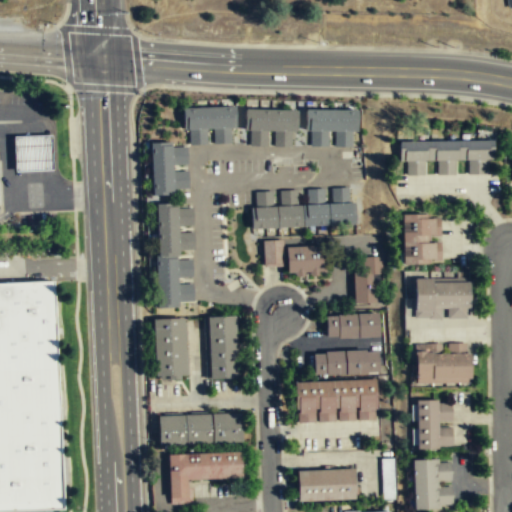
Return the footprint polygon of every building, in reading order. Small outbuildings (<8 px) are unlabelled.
[(511,0),(503,0),(505,9),(511,7),(511,0)] [(184,128),(236,126),(236,105),(183,108),(184,128)] [(245,129),(297,130),(298,109),(246,109),(245,129)] [(358,109),(306,109),(306,130),(358,131),(358,109)] [(51,170),(13,171),(12,136),(50,134),(51,170)] [(150,142),(152,194),(174,193),(171,141),(150,142)] [(395,141),(396,165),(404,165),(404,175),(426,175),(426,166),(433,166),(433,174),(455,174),(455,162),(465,162),(465,174),(485,174),(485,160),(491,160),(491,141),(395,141)] [(251,207),(252,228),(357,223),(355,201),(251,207)] [(156,203),(158,255),(155,255),(157,307),(178,306),(176,258),(179,257),(177,203),(156,203)] [(399,264),(440,264),(439,214),(398,215),(399,264)] [(263,240),(264,266),(284,265),(282,239),(263,240)] [(289,271),(326,270),(325,244),(287,247),(289,271)] [(379,260),(352,260),(352,304),(379,304),(379,260)] [(64,508),(0,510),(0,280),(53,278),(64,508)] [(411,278),(411,319),(469,319),(469,278),(411,278)] [(324,315),(324,339),(379,339),(379,315),(324,315)] [(206,379),(238,377),(235,317),(203,317),(206,379)] [(154,319),(156,376),(186,375),(184,318),(154,319)] [(469,343),(412,344),(412,384),(469,384),(469,343)] [(311,353),(311,376),(378,375),(377,351),(311,353)] [(375,421),(375,380),(293,381),(294,422),(375,421)] [(451,450),(451,401),(411,401),(411,450),(451,450)] [(243,440),(240,411),(158,415),(159,443),(243,440)] [(241,479),(240,452),(166,454),(167,505),(190,504),(189,481),(241,479)] [(451,509),(449,460),(410,461),(411,511),(451,509)] [(356,498),(354,467),(297,469),(299,500),(356,498)]
